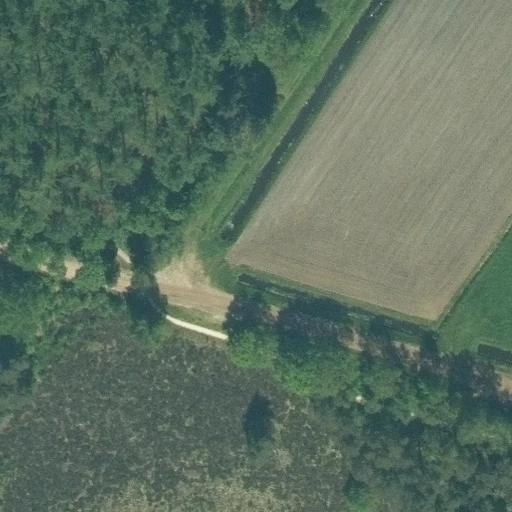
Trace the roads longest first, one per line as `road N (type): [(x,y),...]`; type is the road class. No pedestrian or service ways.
road 1 (track): [(0,249),(511,379)]
road 2 (track): [(353,0),(166,288)]
